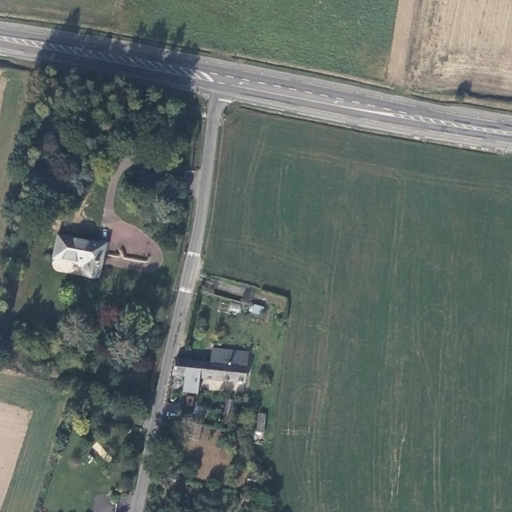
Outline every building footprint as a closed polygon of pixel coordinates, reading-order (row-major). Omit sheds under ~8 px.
[(104,245),(97,244),(56,236),(52,260),(85,268),(85,271),(86,274),(88,277),(91,278),(94,278),(97,276),(99,274),(101,265),(104,245)] [(261,315),(264,307),(254,303),(251,311),(261,315)] [(199,363),(197,380),(245,385),(248,354),(212,351),(209,364),(199,363)] [(174,361),(171,377),(197,380),(199,363),(183,361),(174,361)] [(228,392),(226,400),(234,401),(235,394),(228,392)] [(194,395),(186,395),(184,407),(193,408),(194,395)] [(226,400),(225,407),(233,409),(234,401),(226,400)] [(203,409),(195,407),(193,414),(201,417),(203,409)] [(233,409),(225,407),(224,415),(231,417),(233,409)] [(258,413),(256,431),(264,432),(266,413),(258,413)] [(227,424),(227,430),(236,432),(236,426),(227,424)] [(194,425),(191,440),(198,442),(201,427),(194,425)] [(262,479),(248,476),(245,486),(259,490),(262,479)]
